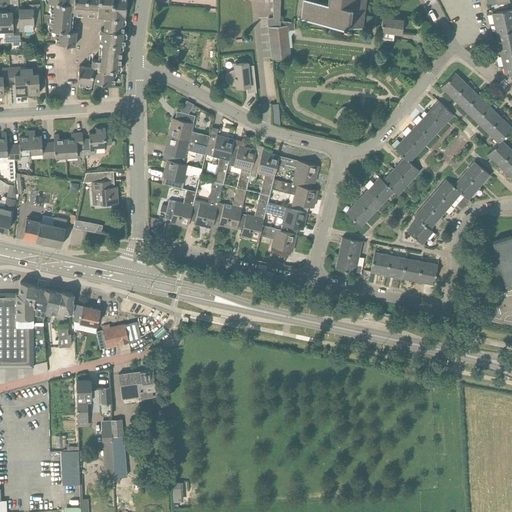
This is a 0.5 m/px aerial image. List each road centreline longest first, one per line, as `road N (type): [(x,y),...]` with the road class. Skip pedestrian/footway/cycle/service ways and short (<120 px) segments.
road 1 (residential): [(310,280),(437,303),(463,215),(511,205)]
road 2 (primary): [(249,309),(496,362)]
road 3 (residential): [(134,68),(278,138),(338,153)]
road 4 (residential): [(338,153),(376,141),(455,47)]
road 5 (residential): [(159,248),(310,280)]
road 6 (residential): [(135,107),(0,115)]
road 7 (primary): [(0,259),(129,287)]
road 8 (residential): [(310,280),(338,153)]
road 9 (tertiary): [(137,236),(135,107)]
road 10 (primary): [(124,272),(0,245)]
road 11 (primary): [(129,287),(249,309)]
